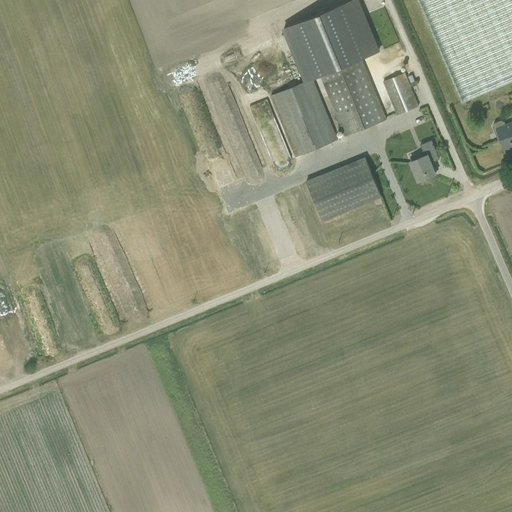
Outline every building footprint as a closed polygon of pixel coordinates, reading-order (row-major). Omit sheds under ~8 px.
[(511,0),(418,0),(461,102),(511,82),(511,0)] [(361,59),(318,76),(344,136),(387,118),(361,59)] [(405,75),(382,83),(397,115),(420,108),(405,75)] [(311,81),(268,96),(295,159),(337,142),(311,81)] [(511,115),(490,124),(503,155),(511,151),(511,115)] [(424,157),(409,163),(419,185),(442,174),(434,156),(438,154),(432,140),(419,145),(424,157)] [(365,161),(304,183),(321,223),(380,200),(365,161)]
